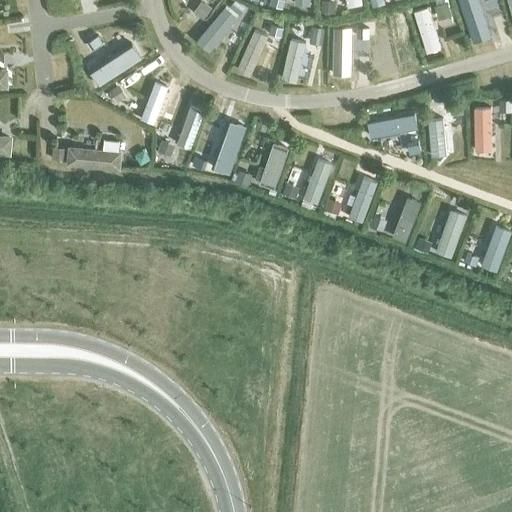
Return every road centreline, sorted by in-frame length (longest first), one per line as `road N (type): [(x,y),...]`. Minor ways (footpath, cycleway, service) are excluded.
road 1 (secondary): [(175,406),(144,375),(101,351),(58,338),(0,335)]
road 2 (secondary): [(0,365),(100,372),(175,406)]
road 3 (secondary): [(175,406),(213,454),(232,511)]
